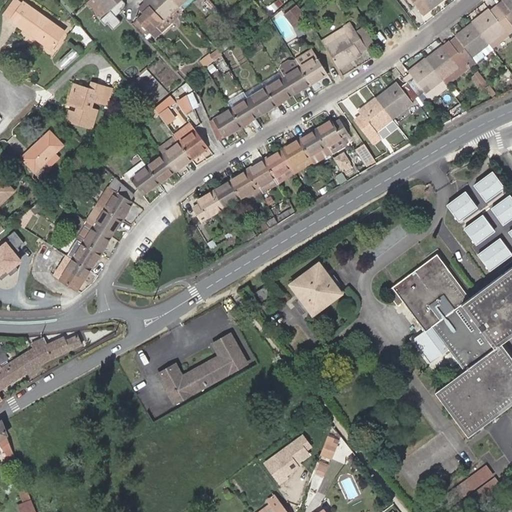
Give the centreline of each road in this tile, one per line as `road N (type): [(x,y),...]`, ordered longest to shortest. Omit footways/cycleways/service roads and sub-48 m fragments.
road 1 (residential): [(472,0),(225,157),(147,218),(103,283),(111,313)]
road 2 (tertiary): [(170,311),(368,186),(511,112)]
road 3 (tertiary): [(0,412),(135,339)]
